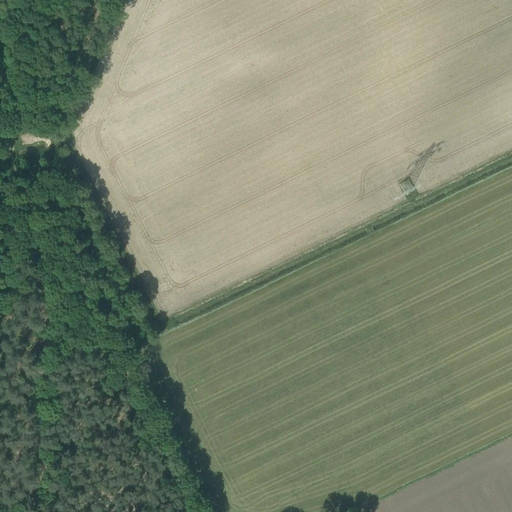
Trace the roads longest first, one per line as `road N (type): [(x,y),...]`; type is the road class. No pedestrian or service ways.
road 1 (track): [(0,71),(12,126),(9,162),(36,226),(44,303),(39,481),(33,497),(0,505)]
road 2 (track): [(195,511),(115,348),(44,303)]
